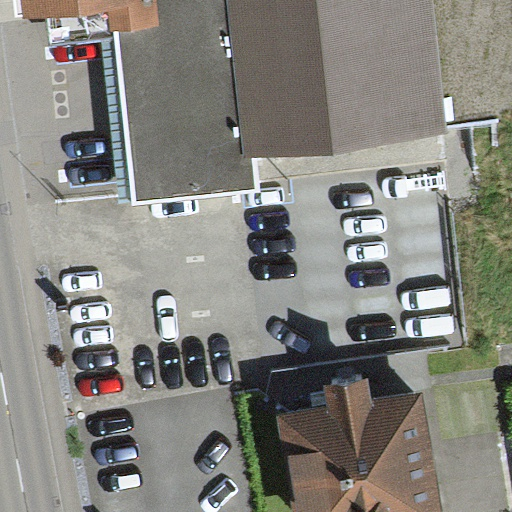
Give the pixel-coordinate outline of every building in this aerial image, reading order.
[(0,0),(0,20),(22,19),(19,0),(0,0)] [(19,0),(22,19),(45,15),(48,46),(102,41),(118,40),(132,203),(257,192),(255,153),(241,155),(225,0),(19,0)] [(225,0),(241,155),(255,153),(445,136),(432,0),(225,0)] [(132,203),(118,40),(102,41),(116,205),(132,203)] [(329,390),(279,398),(298,511),(424,511),(448,508),(426,372),(377,380),(373,356),(325,364),(329,390)]
